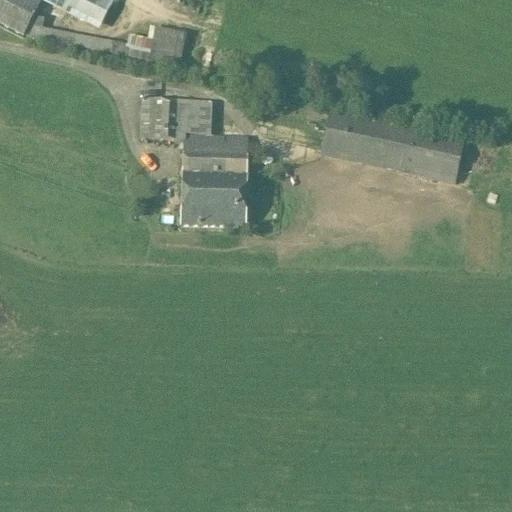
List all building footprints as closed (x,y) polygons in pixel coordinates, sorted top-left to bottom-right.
[(0,0),(0,28),(23,39),(33,19),(40,5),(42,0),(0,0)] [(127,48),(125,60),(180,71),(185,37),(155,31),(152,43),(148,42),(129,37),(127,48)] [(140,105),(139,144),(173,145),(175,145),(176,106),(140,105)] [(330,112),(320,159),(388,174),(428,183),(435,185),(454,189),(455,188),(464,142),(330,112)] [(184,145),(182,229),(244,231),(247,142),(205,141),(184,140),(184,145)]
